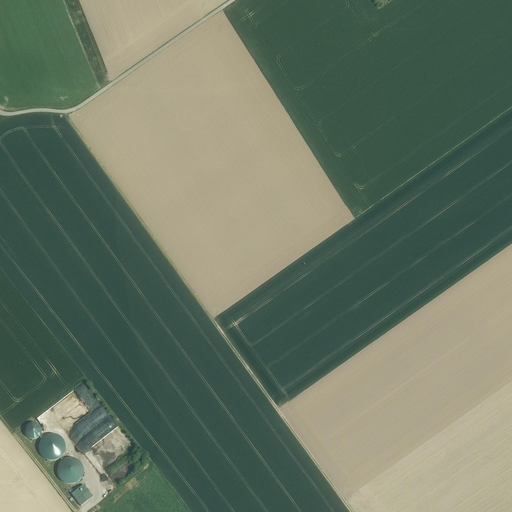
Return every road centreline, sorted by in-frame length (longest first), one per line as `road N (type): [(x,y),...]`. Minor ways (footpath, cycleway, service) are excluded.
road 1 (track): [(65,112),(352,511)]
road 2 (unclassified): [(233,0),(74,109),(0,112)]
road 3 (track): [(74,511),(0,416)]
